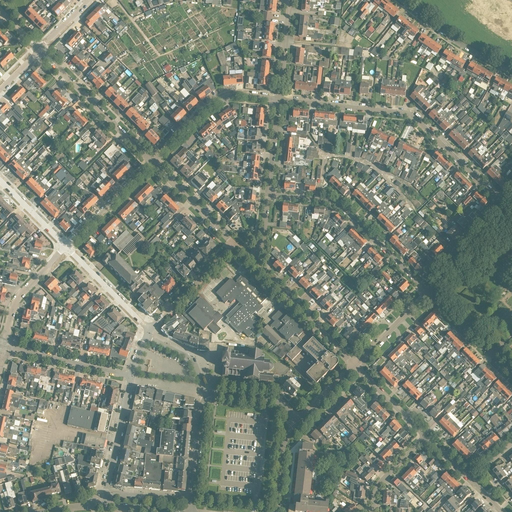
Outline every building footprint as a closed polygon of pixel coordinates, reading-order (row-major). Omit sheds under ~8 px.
[(49,1),(52,4),(61,13),(65,9),(58,1),(56,2),(54,0),(54,1),(52,0),(48,0),(49,0),(49,1)] [(56,0),(58,1),(65,9),(69,5),(63,0),(56,0)] [(373,5),(375,7),(371,11),(374,13),(379,7),(385,0),(384,0),(376,0),(374,3),(373,5)] [(385,0),(379,7),(384,10),(389,4),(385,0)] [(365,10),(369,5),(366,2),(359,10),(363,13),(365,10)] [(61,13),(52,4),(50,5),(54,9),(51,11),(57,17),(61,13)] [(102,4),(98,8),(104,14),(107,18),(109,16),(106,12),(108,10),(102,4)] [(389,4),(384,10),(389,14),(394,8),(389,4)] [(24,15),(28,19),(38,9),(37,7),(33,11),(30,9),(24,15)] [(107,18),(104,14),(98,8),(94,12),(100,18),(101,17),(107,23),(110,20),(107,18)] [(399,12),(394,8),(389,14),(394,18),(399,12)] [(38,9),(28,19),(32,22),(38,16),(36,15),(40,11),(38,9)] [(363,13),(359,18),(362,20),(369,12),(365,10),(363,13)] [(98,20),(100,18),(94,12),(90,16),(105,31),(106,29),(100,22),(98,20)] [(47,25),(44,22),(51,15),(50,13),(46,17),(36,26),(41,31),(47,25)] [(45,15),(43,17),(41,19),(38,16),(32,22),(36,26),(46,17),(45,15)] [(105,31),(90,16),(86,20),(87,22),(85,24),(89,29),(92,26),(94,24),(98,28),(102,33),(105,31)] [(401,17),(396,23),(394,26),(398,30),(401,27),(406,21),(401,17)] [(339,19),(331,18),(330,26),(339,27),(339,19)] [(399,38),(410,24),(406,21),(401,27),(403,29),(399,33),(397,36),(399,38)] [(406,38),(410,34),(414,28),(410,24),(399,38),(404,41),(406,38)] [(352,28),(349,33),(354,37),(357,32),(352,28)] [(410,34),(410,35),(408,38),(412,41),(414,38),(419,32),(414,28),(410,34)] [(365,35),(369,38),(373,34),(368,30),(365,35)] [(76,32),(71,37),(76,42),(81,36),(76,32)] [(423,45),(428,38),(423,35),(419,41),(423,45)] [(8,41),(3,36),(0,38),(0,42),(4,46),(8,41)] [(71,48),(76,42),(71,37),(65,43),(71,48)] [(426,51),(428,48),(432,41),(428,38),(423,45),(420,49),(422,51),(420,54),(422,56),(423,55),(425,52),(426,51)] [(430,54),(432,51),(437,45),(432,41),(428,48),(426,51),(430,54)] [(238,50),(235,43),(225,48),(226,52),(232,49),(233,52),(238,50)] [(437,45),(432,51),(437,55),(442,48),(437,45)] [(297,49),(297,54),(308,56),(308,54),(316,54),(317,49),(319,49),(319,46),(314,46),(314,47),(305,46),(305,50),(297,49)] [(380,52),(375,48),(371,53),(375,56),(377,57),(380,52)] [(77,50),(75,52),(72,55),(75,58),(71,61),(77,67),(82,62),(84,60),(83,59),(85,57),(81,53),(80,53),(77,50)] [(109,51),(108,53),(102,59),(107,64),(111,60),(114,63),(117,59),(109,51)] [(446,62),(447,61),(451,54),(446,51),(441,59),(446,62)] [(9,52),(3,58),(8,62),(13,57),(9,52)] [(225,72),(225,76),(229,75),(228,67),(228,65),(222,52),(217,54),(222,68),(222,73),(225,72)] [(456,57),(451,54),(447,61),(452,64),(456,57)] [(452,64),(456,67),(460,60),(456,57),(452,64)] [(258,69),(268,70),(269,63),(264,63),(264,60),(256,60),(255,62),(258,63),(258,68),(259,68),(258,69)] [(462,68),(466,63),(460,60),(456,67),(455,68),(460,71),(460,72),(462,74),(463,71),(465,69),(462,68)] [(88,67),(82,62),(77,67),(83,73),(88,67)] [(429,62),(425,68),(430,71),(433,65),(429,62)] [(471,63),(467,70),(473,74),(477,66),(471,63)] [(471,76),(477,79),(482,69),(477,66),(473,74),(471,77),(471,76)] [(312,79),(311,92),(317,93),(318,85),(320,85),(322,69),(317,68),(317,71),(317,76),(318,76),(318,78),(312,77),(312,79)] [(481,85),(482,83),(488,72),(482,69),(477,79),(475,82),(481,85)] [(95,70),(93,73),(88,78),(93,83),(101,76),(100,75),(95,70)] [(482,83),(487,86),(493,75),(488,72),(482,83)] [(28,91),(28,90),(30,89),(33,86),(34,85),(35,83),(40,78),(35,73),(30,78),(32,80),(29,83),(27,81),(22,85),(28,91)] [(102,77),(104,74),(102,73),(100,75),(101,76),(93,83),(99,89),(106,81),(102,77)] [(108,82),(110,84),(117,77),(112,73),(110,75),(112,77),(108,82)] [(428,77),(433,83),(437,79),(432,73),(428,77)] [(363,75),(360,75),(359,80),(362,81),(360,94),(368,95),(369,87),(372,88),(373,81),(362,80),(363,75)] [(301,91),(302,84),(302,83),(303,77),(302,77),(300,76),(294,76),(293,83),(296,84),(295,90),(301,91)] [(120,80),(117,77),(110,84),(113,86),(113,85),(114,86),(120,80)] [(40,78),(35,83),(34,85),(38,90),(40,88),(41,89),(46,84),(40,78)] [(496,93),(496,92),(502,81),(497,78),(493,85),(492,88),(495,89),(493,92),(496,93)] [(192,89),(194,91),(198,87),(196,84),(192,79),(188,82),(193,89),(192,89)] [(183,82),(184,83),(190,91),(192,89),(193,89),(188,82),(186,80),(183,82)] [(257,80),(257,85),(258,86),(257,90),(264,91),(265,86),(267,87),(267,81),(258,80),(257,80)] [(501,95),(502,93),(507,84),(502,81),(496,92),(499,94),(497,97),(499,98),(501,95)] [(158,93),(150,83),(145,86),(153,97),(158,93)] [(187,93),(190,91),(184,83),(181,85),(187,93)] [(511,86),(507,84),(502,93),(507,96),(511,86)] [(156,88),(162,94),(166,91),(160,85),(156,88)] [(205,97),(211,93),(205,86),(200,90),(205,97)] [(422,88),(420,86),(414,92),(415,93),(410,98),(414,102),(425,91),(427,89),(424,86),(422,88)] [(31,100),(34,97),(29,92),(26,95),(24,94),(25,92),(20,87),(15,93),(22,100),(23,99),(23,100),(27,96),(31,100)] [(109,99),(117,91),(113,87),(105,95),(109,99)] [(205,97),(200,90),(198,87),(194,91),(196,94),(195,94),(201,101),(205,97)] [(123,94),(121,96),(120,97),(114,103),(118,108),(124,102),(125,101),(126,100),(128,97),(126,95),(129,92),(127,90),(123,93),(123,94)] [(55,104),(57,102),(62,97),(56,91),(49,99),(55,104)] [(117,91),(109,99),(114,103),(120,97),(121,96),(117,91)] [(180,99),(173,93),(172,94),(170,92),(169,91),(167,92),(176,102),(180,99)] [(418,105),(430,92),(430,93),(428,91),(426,92),(425,91),(414,102),(418,105)] [(428,99),(430,97),(432,95),(430,92),(418,105),(421,109),(426,104),(430,100),(428,99)] [(14,104),(16,101),(19,104),(21,101),(23,104),(25,102),(23,100),(23,99),(22,100),(15,93),(9,98),(14,104)] [(134,103),(141,96),(139,94),(132,101),(134,103)] [(141,96),(134,103),(138,107),(145,100),(141,96)] [(198,104),(190,96),(189,97),(189,96),(187,98),(185,99),(186,100),(193,108),(195,106),(196,107),(198,104)] [(67,103),(62,97),(57,102),(62,108),(67,103)] [(186,100),(181,104),(188,112),(193,108),(186,100)] [(426,104),(421,109),(426,113),(435,103),(433,101),(428,106),(426,104)] [(124,102),(118,108),(123,112),(128,106),(124,102)] [(155,103),(152,106),(149,109),(153,114),(158,109),(155,103)] [(478,109),(483,114),(486,109),(483,108),(485,105),(481,103),(478,109)] [(6,116),(9,113),(11,111),(4,104),(0,107),(0,111),(3,114),(6,117),(6,116)] [(15,110),(19,114),(22,111),(16,105),(13,108),(15,110)] [(47,111),(47,112),(49,114),(50,115),(55,110),(53,108),(51,106),(49,108),(50,109),(47,111)] [(257,106),(257,110),(253,109),(253,115),(254,116),(256,116),(263,117),(264,111),(260,110),(261,106),(257,106)] [(434,121),(439,116),(437,114),(442,108),(440,106),(429,116),(434,121)] [(130,120),(136,114),(138,112),(133,107),(126,115),(130,120)] [(185,115),(180,109),(179,108),(178,109),(176,107),(172,110),(174,112),(181,119),(185,115)] [(293,109),(293,110),(293,114),(290,114),(289,122),(296,123),(296,118),(298,118),(299,110),(293,109)] [(19,114),(15,110),(12,112),(11,113),(18,120),(22,117),(19,114)] [(64,110),(56,117),(59,120),(66,113),(64,110)] [(232,110),(229,111),(228,110),(223,113),(230,122),(230,123),(235,119),(234,118),(237,116),(232,110)] [(70,120),(74,123),(74,124),(77,122),(82,117),(76,111),(71,117),(72,117),(70,120)] [(458,117),(460,120),(466,114),(464,111),(458,117)] [(511,123),(511,120),(511,113),(507,111),(504,118),(498,127),(498,128),(500,130),(503,127),(504,127),(509,122),(511,123)] [(170,117),(177,124),(181,119),(174,112),(170,117)] [(312,118),(312,123),(319,124),(320,113),(315,112),(314,118),(312,118)] [(439,116),(434,121),(437,124),(446,115),(448,114),(446,112),(444,113),(443,112),(439,116)] [(230,122),(223,113),(218,116),(219,118),(216,121),(222,128),(230,122)] [(134,124),(140,118),(136,114),(130,120),(134,124)] [(144,114),(140,118),(134,124),(139,128),(145,121),(149,118),(144,114)] [(330,114),(329,126),(337,127),(337,124),(337,122),(334,121),(335,114),(330,114)] [(349,116),(344,115),(344,117),(341,117),(339,126),(348,127),(349,116)] [(446,115),(437,124),(440,128),(449,119),(446,115)] [(169,122),(169,121),(167,119),(166,119),(163,116),(159,120),(158,121),(160,124),(162,121),(166,125),(169,121),(169,122)] [(466,116),(460,122),(463,125),(465,123),(467,126),(472,121),(466,116)] [(88,122),(82,117),(77,122),(82,128),(88,122)] [(364,121),(364,117),(359,117),(358,130),(366,131),(367,122),(364,121)] [(449,119),(440,128),(445,132),(453,124),(456,121),(453,118),(453,119),(451,120),(449,119)] [(145,121),(139,128),(143,133),(150,126),(145,121)] [(173,126),(169,122),(169,121),(166,125),(164,126),(168,131),(173,126)] [(207,126),(216,135),(223,129),(222,128),(216,121),(213,124),(212,122),(207,126)] [(216,135),(207,126),(203,130),(212,140),(214,138),(214,137),(215,135),(216,135)] [(449,136),(453,140),(462,132),(464,130),(461,128),(461,126),(459,126),(449,136)] [(88,131),(85,128),(78,135),(81,137),(88,131)] [(248,129),(247,140),(259,142),(259,138),(261,138),(262,131),(248,129)] [(95,143),(103,135),(98,130),(92,136),(93,137),(92,138),(95,142),(94,142),(95,143)] [(149,141),(156,135),(152,130),(145,137),(149,141)] [(218,146),(212,140),(203,130),(199,134),(200,136),(197,138),(204,145),(209,141),(216,148),(218,146)] [(369,146),(371,147),(378,132),(374,130),(368,141),(367,143),(370,144),(369,146)] [(81,138),(84,142),(88,138),(87,137),(90,134),(88,131),(81,137),(81,138)] [(463,134),(462,132),(453,140),(457,143),(467,133),(465,131),(463,134)] [(299,146),(299,138),(300,134),(297,134),(297,133),(290,132),(289,139),(287,139),(287,144),(299,146)] [(383,134),(378,132),(371,147),(372,145),(376,147),(377,145),(383,134)] [(504,134),(501,136),(498,139),(502,143),(503,142),(507,138),(509,135),(506,132),(504,134)] [(156,135),(149,141),(154,146),(162,138),(157,133),(156,135)] [(460,147),(468,138),(467,137),(468,135),(467,133),(457,143),(460,147)] [(474,140),(477,142),(483,136),(481,133),(474,140)] [(377,145),(382,147),(387,136),(383,134),(377,145)] [(103,135),(95,143),(95,144),(101,149),(104,146),(109,141),(103,135)] [(386,149),(388,145),(391,138),(387,136),(382,147),(386,149)] [(470,140),(468,138),(460,147),(464,151),(474,141),(471,139),(470,140)] [(393,153),(390,158),(389,161),(392,163),(396,155),(399,157),(402,151),(405,145),(398,141),(395,148),(394,150),(393,153)] [(24,142),(19,148),(21,151),(27,145),(24,142)] [(247,142),(246,146),(246,151),(245,153),(250,154),(256,155),(256,152),(259,152),(260,144),(247,142)] [(472,159),(477,154),(475,152),(480,147),(482,146),(477,142),(471,148),(473,150),(468,155),(472,159)] [(116,148),(113,145),(104,154),(109,160),(111,158),(108,156),(116,148)] [(409,147),(405,145),(402,151),(404,152),(402,157),(401,156),(399,159),(403,161),(402,161),(409,147)] [(402,161),(407,163),(414,149),(409,147),(402,161)] [(10,151),(9,152),(1,160),(5,163),(10,158),(13,155),(11,154),(15,149),(14,148),(13,148),(10,151)] [(118,150),(116,148),(108,156),(111,158),(118,150)] [(174,166),(188,151),(184,148),(180,151),(176,156),(170,162),(174,166)] [(9,152),(10,151),(9,150),(8,151),(6,149),(3,151),(0,154),(0,158),(1,160),(9,152)] [(414,149),(407,163),(408,161),(411,162),(410,165),(411,166),(418,151),(414,149)] [(479,156),(477,154),(472,159),(476,162),(486,152),(484,150),(479,156)] [(501,150),(494,157),(497,159),(503,152),(501,150)] [(183,164),(182,162),(187,158),(189,160),(193,156),(188,151),(174,166),(177,169),(183,164)] [(205,156),(209,160),(212,157),(214,156),(209,151),(205,156)] [(369,162),(374,153),(369,151),(368,154),(365,160),(369,162)] [(423,153),(418,151),(411,166),(411,167),(413,168),(415,165),(417,166),(418,164),(420,160),(423,153)] [(476,162),(479,166),(484,161),(486,158),(485,157),(488,154),(486,152),(476,162)] [(375,161),(378,155),(374,153),(369,162),(374,164),(375,161)] [(442,156),(438,153),(433,158),(426,155),(425,158),(430,160),(434,164),(442,156)] [(193,156),(189,160),(192,163),(187,168),(186,166),(180,172),(184,176),(198,161),(196,159),(198,157),(196,154),(193,156)] [(294,165),(295,158),(293,158),(293,155),(285,154),(285,162),(284,164),(294,165)] [(503,155),(498,160),(501,164),(506,159),(503,155)] [(12,170),(23,160),(24,158),(22,156),(18,161),(16,159),(8,167),(12,170)] [(442,156),(434,164),(432,166),(436,169),(445,160),(442,156)] [(119,162),(128,171),(131,168),(122,158),(119,162)] [(484,161),(479,166),(483,170),(493,160),(491,158),(486,163),(484,161)] [(20,169),(23,166),(21,164),(24,161),(23,160),(12,170),(15,174),(20,169)] [(105,167),(98,160),(96,162),(103,169),(105,167)] [(445,160),(436,169),(440,172),(443,168),(449,163),(445,160)] [(88,167),(82,161),(78,165),(84,171),(88,167)] [(124,175),(128,171),(119,162),(118,161),(116,163),(117,164),(115,166),(116,166),(124,175)] [(198,161),(184,176),(187,179),(193,174),(191,172),(200,163),(198,161)] [(445,177),(447,175),(449,174),(447,172),(452,167),(449,163),(443,168),(440,172),(445,177)] [(28,168),(25,164),(23,166),(20,169),(15,174),(19,177),(26,169),(27,169),(28,168)] [(349,175),(354,167),(351,165),(346,174),(349,175)] [(59,166),(52,173),(54,175),(58,171),(59,171),(62,168),(61,167),(61,168),(59,166)] [(112,169),(121,178),(124,175),(116,166),(114,168),(112,166),(110,168),(112,169)] [(492,179),(500,170),(497,167),(495,166),(487,174),(492,179)] [(500,170),(492,179),(495,182),(508,169),(506,167),(503,171),(501,169),(500,170)] [(290,190),(295,191),(296,183),(301,184),(302,168),(299,168),(298,175),(291,174),(291,176),(290,190)] [(301,184),(306,184),(305,192),(310,192),(312,181),(305,180),(306,168),(302,168),(301,184)] [(26,169),(19,177),(22,180),(31,172),(27,169),(26,169)] [(121,178),(112,169),(108,173),(117,181),(121,178)] [(511,172),(508,169),(495,182),(498,185),(508,176),(511,172)] [(64,178),(66,176),(64,174),(63,173),(61,170),(55,176),(53,178),(56,182),(58,179),(60,182),(64,178)] [(410,178),(414,180),(417,174),(418,172),(415,171),(414,170),(410,178)] [(203,184),(207,179),(199,171),(195,175),(196,177),(191,183),(192,184),(198,190),(199,191),(205,186),(203,184)] [(223,172),(219,175),(218,176),(224,182),(227,180),(223,172)] [(449,178),(453,181),(455,183),(462,176),(458,173),(457,174),(455,172),(449,178)] [(84,174),(79,179),(82,182),(83,183),(88,178),(87,177),(84,174)] [(99,183),(100,184),(107,191),(111,188),(103,180),(98,174),(96,176),(101,181),(99,183)] [(288,174),(288,176),(284,176),(284,178),(283,178),(282,185),(282,187),(285,188),(284,190),(290,190),(291,176),(291,174),(288,174)] [(329,182),(333,186),(338,180),(336,179),(340,175),(338,174),(329,182)] [(431,174),(419,186),(421,188),(433,175),(431,174)] [(33,191),(45,179),(45,178),(42,175),(37,180),(29,188),(33,191)] [(455,191),(465,180),(462,176),(455,183),(457,185),(453,189),(454,191),(455,191)] [(511,179),(508,176),(498,185),(503,190),(507,186),(511,190),(511,189),(511,179)] [(115,184),(109,179),(107,177),(103,180),(111,188),(115,184)] [(29,188),(37,180),(35,178),(33,181),(31,179),(26,184),(29,188)] [(33,191),(36,194),(46,185),(47,184),(48,183),(45,179),(33,191)] [(340,182),(338,180),(333,186),(336,189),(345,180),(344,179),(340,182)] [(345,187),(346,187),(349,184),(347,182),(345,180),(336,189),(340,193),(345,187)] [(465,180),(455,191),(457,192),(458,191),(460,192),(469,183),(465,180)] [(104,195),(107,191),(100,184),(98,185),(95,182),(93,184),(104,195)] [(469,190),(473,187),(469,183),(460,192),(464,195),(458,202),(461,204),(462,203),(469,196),(472,193),(469,190)] [(100,198),(104,195),(93,184),(92,186),(95,189),(93,190),(100,198)] [(349,184),(346,187),(345,187),(340,193),(344,196),(346,198),(355,190),(349,184)] [(45,193),(49,188),(46,185),(36,194),(40,198),(45,193)] [(152,196),(155,199),(158,197),(158,196),(162,192),(158,189),(157,188),(155,190),(154,189),(154,190),(148,185),(145,188),(152,196)] [(216,185),(210,192),(209,190),(203,195),(205,197),(204,197),(207,200),(219,188),(216,185)] [(215,197),(224,187),(222,185),(219,188),(207,200),(210,202),(212,203),(217,198),(215,197)] [(353,195),(356,199),(365,190),(360,185),(356,189),(358,190),(353,195)] [(390,195),(394,192),(389,187),(385,191),(390,195)] [(145,188),(141,192),(149,199),(151,197),(152,196),(145,188)] [(252,192),(253,188),(245,188),(244,194),(239,193),(239,196),(242,196),(255,198),(256,192),(252,192)] [(360,202),(368,193),(367,192),(368,190),(366,189),(365,190),(356,199),(360,202)] [(49,196),(44,202),(43,201),(40,204),(44,208),(55,196),(58,193),(55,190),(49,196)] [(83,193),(94,204),(98,201),(90,193),(89,195),(87,193),(84,190),(82,192),(83,193)] [(145,203),(149,199),(141,192),(138,195),(145,203)] [(465,206),(468,202),(472,206),(481,196),(478,192),(471,199),(469,196),(462,203),(465,206)] [(62,204),(65,201),(69,196),(65,193),(59,200),(58,200),(59,201),(62,204)] [(91,208),(94,204),(83,193),(82,195),(84,197),(85,198),(83,200),(91,208)] [(371,197),(374,194),(372,193),(370,195),(368,193),(360,202),(363,205),(371,197)] [(371,197),(363,205),(367,209),(373,202),(375,200),(374,198),(376,196),(374,194),(371,197)] [(146,204),(145,203),(138,195),(134,199),(143,208),(146,204)] [(58,200),(59,200),(55,196),(44,208),(47,211),(56,203),(58,200)] [(161,207),(169,199),(165,196),(161,200),(158,197),(155,199),(156,200),(157,201),(155,203),(160,208),(161,207)] [(481,196),(472,206),(474,208),(477,205),(478,206),(485,199),(481,196)] [(164,211),(172,203),(169,199),(161,207),(164,211)] [(227,200),(226,201),(224,199),(221,202),(215,207),(219,211),(229,201),(227,200)] [(486,207),(489,204),(485,199),(478,206),(478,207),(476,209),(478,211),(479,210),(481,212),(484,209),(483,208),(485,206),(486,207)] [(81,202),(80,203),(87,211),(91,208),(83,200),(81,202)] [(229,201),(219,211),(223,215),(228,209),(231,206),(233,207),(237,203),(236,200),(232,203),(230,200),(229,201)] [(132,201),(128,205),(136,213),(139,216),(141,214),(137,211),(139,209),(137,207),(132,201)] [(379,208),(373,202),(367,209),(370,212),(375,208),(377,209),(379,208)] [(1,207),(0,208),(0,216),(2,214),(3,214),(10,207),(6,203),(1,207)] [(50,215),(59,206),(56,203),(47,211),(50,215)] [(87,211),(80,203),(78,205),(76,207),(79,209),(78,209),(84,215),(87,211)] [(168,214),(176,206),(172,203),(164,211),(168,214)] [(374,216),(377,220),(389,208),(383,203),(379,208),(377,209),(373,213),(375,215),(374,216)] [(54,218),(55,217),(57,219),(64,212),(60,209),(63,205),(62,204),(59,206),(50,215),(54,218)] [(76,209),(74,207),(72,205),(68,210),(71,214),(76,209)] [(132,216),(136,213),(128,205),(125,208),(132,216)] [(171,222),(169,220),(179,210),(176,206),(168,214),(167,215),(165,217),(161,221),(164,225),(161,227),(163,230),(171,222)] [(254,213),(254,207),(247,207),(247,206),(244,206),(243,207),(243,209),(240,208),(240,212),(241,212),(241,215),(245,215),(245,217),(246,218),(249,218),(250,218),(250,216),(251,216),(251,213),(254,213)] [(14,211),(10,207),(3,214),(7,218),(14,211)] [(239,212),(238,207),(235,210),(234,209),(231,212),(226,217),(230,221),(239,212)] [(121,212),(129,219),(131,221),(134,218),(132,216),(125,208),(121,212)] [(320,208),(319,216),(319,219),(324,219),(324,216),(327,217),(328,209),(320,208)] [(389,208),(377,220),(381,223),(389,214),(392,212),(389,208)] [(472,221),(462,212),(461,211),(458,214),(460,216),(455,221),(458,223),(457,223),(464,230),(469,224),(472,221)] [(125,223),(129,219),(121,212),(117,215),(125,223)] [(391,216),(389,214),(381,223),(384,226),(390,221),(388,219),(391,216)] [(9,232),(22,219),(17,215),(13,219),(15,221),(11,225),(13,227),(9,231),(9,232)] [(70,220),(65,215),(61,218),(57,222),(59,224),(58,226),(62,229),(70,221),(70,220)] [(342,219),(338,215),(335,218),(330,215),(328,220),(323,229),(328,231),(330,227),(331,225),(334,227),(342,219)] [(398,216),(395,219),(393,218),(390,221),(384,226),(388,230),(399,219),(399,218),(398,216)] [(178,234),(181,231),(191,221),(186,217),(182,221),(180,219),(174,225),(172,227),(178,234)] [(115,218),(111,222),(122,232),(124,231),(121,228),(123,226),(120,223),(115,218)] [(19,230),(26,223),(22,219),(9,232),(11,233),(14,230),(17,233),(17,232),(18,232),(19,230)] [(346,222),(342,219),(334,227),(336,229),(335,232),(338,236),(347,226),(345,223),(346,222)] [(397,228),(402,222),(399,219),(388,230),(391,233),(397,228)] [(75,227),(70,221),(62,229),(65,233),(66,232),(68,234),(75,227)] [(194,227),(196,226),(191,221),(181,231),(188,238),(189,237),(196,229),(194,227)] [(111,222),(108,225),(115,233),(116,233),(118,231),(121,234),(122,232),(111,222)] [(30,228),(26,223),(19,230),(18,232),(22,236),(30,228)] [(134,225),(132,223),(129,227),(134,232),(137,228),(134,225)] [(451,231),(457,236),(461,232),(455,226),(453,228),(450,225),(450,226),(447,223),(446,225),(450,230),(451,231)] [(115,233),(108,225),(105,228),(113,237),(115,239),(116,240),(120,237),(119,235),(117,237),(114,234),(115,233)] [(443,227),(449,233),(447,234),(453,241),(457,236),(451,231),(450,230),(446,225),(445,225),(443,227)] [(425,229),(433,235),(435,232),(427,226),(425,229)] [(433,227),(432,227),(443,238),(446,236),(439,228),(438,229),(435,226),(434,227),(434,226),(433,227)] [(30,228),(22,236),(23,238),(25,236),(28,239),(34,232),(30,228)] [(101,232),(109,240),(111,238),(113,237),(105,228),(101,232)] [(336,244),(337,243),(338,243),(341,240),(345,245),(357,233),(353,229),(348,234),(344,231),(335,240),(333,242),(336,244)] [(116,240),(113,243),(112,244),(120,252),(121,251),(134,239),(125,231),(120,237),(116,240)] [(202,238),(205,235),(201,231),(195,236),(200,240),(202,242),(211,251),(216,246),(210,239),(206,242),(202,238)] [(394,246),(399,240),(397,238),(400,235),(396,231),(388,239),(390,242),(394,246)] [(139,233),(134,239),(121,251),(127,256),(128,257),(145,239),(139,233)] [(329,233),(326,236),(331,242),(334,239),(329,233)] [(357,233),(345,245),(349,248),(349,247),(360,236),(357,233)] [(148,242),(149,244),(154,239),(157,237),(155,235),(148,242)] [(360,236),(349,247),(353,251),(355,249),(364,240),(360,236)] [(394,246),(397,249),(409,237),(406,239),(403,236),(399,240),(394,246)] [(35,245),(42,247),(43,243),(41,243),(41,241),(39,241),(39,240),(33,239),(32,237),(25,243),(27,244),(30,244),(29,244),(32,245),(35,245)] [(149,244),(154,248),(161,241),(157,237),(154,239),(149,244)] [(397,249),(401,252),(409,244),(407,242),(408,242),(411,239),(409,237),(397,249)] [(444,247),(447,244),(439,237),(437,240),(444,247)] [(420,246),(422,243),(423,242),(418,238),(414,242),(418,247),(419,246),(420,246)] [(367,243),(364,240),(355,249),(358,252),(367,243)] [(436,240),(432,245),(440,253),(444,250),(439,245),(440,244),(438,242),(436,240)] [(82,250),(86,254),(92,248),(93,247),(94,246),(89,241),(85,246),(86,247),(82,250)] [(211,251),(202,242),(200,244),(199,245),(197,247),(206,256),(211,251)] [(432,258),(434,255),(436,257),(440,253),(432,245),(428,249),(426,246),(425,246),(422,243),(420,246),(432,258)] [(42,247),(35,245),(32,245),(29,244),(30,244),(27,244),(27,247),(29,247),(28,252),(39,254),(40,251),(42,251),(42,247)] [(409,251),(413,247),(409,244),(401,252),(404,256),(405,255),(408,258),(412,254),(409,251)] [(97,254),(96,254),(98,252),(93,247),(92,248),(86,254),(90,258),(92,256),(94,258),(97,254)] [(368,260),(376,252),(372,248),(362,258),(364,260),(366,258),(368,260)] [(190,258),(191,257),(198,264),(203,259),(199,255),(199,254),(194,249),(188,256),(190,258)] [(190,259),(189,260),(187,259),(188,258),(182,251),(179,254),(178,253),(175,256),(176,256),(179,259),(185,265),(191,271),(196,266),(190,259)] [(420,258),(418,256),(414,251),(412,254),(408,258),(407,259),(410,261),(408,263),(412,266),(421,258),(420,257),(420,258)] [(108,265),(116,256),(118,255),(116,253),(114,255),(111,252),(108,256),(107,255),(106,256),(104,257),(105,258),(104,258),(105,259),(102,261),(106,266),(108,265)] [(277,270),(285,262),(280,256),(281,255),(278,252),(274,257),(278,261),(273,267),(277,270)] [(365,269),(374,260),(379,255),(376,252),(368,260),(369,261),(363,267),(365,269)] [(350,259),(353,262),(356,259),(359,257),(356,254),(355,253),(350,259)] [(13,260),(30,264),(31,257),(24,255),(23,258),(8,254),(7,258),(13,260)] [(184,278),(189,273),(183,267),(185,265),(179,259),(176,256),(173,254),(171,256),(178,262),(176,264),(173,262),(165,270),(167,272),(169,270),(172,267),(184,278)] [(310,259),(315,264),(316,263),(319,260),(313,255),(310,259)] [(381,262),(384,260),(379,255),(374,260),(380,267),(383,263),(381,262)] [(138,278),(137,277),(136,276),(139,273),(137,271),(134,274),(121,261),(116,256),(108,265),(126,283),(128,281),(132,284),(138,278)] [(415,270),(421,264),(426,259),(424,257),(422,259),(421,258),(412,266),(415,270)] [(420,274),(423,271),(422,270),(427,265),(428,266),(433,261),(428,257),(426,259),(421,264),(415,270),(420,274)] [(288,272),(292,276),(301,267),(297,264),(300,261),(298,259),(296,262),(291,266),(293,268),(288,272)] [(352,267),(358,261),(356,259),(353,262),(350,265),(352,267)] [(29,268),(30,264),(13,260),(12,265),(7,263),(6,267),(16,270),(24,272),(25,268),(29,268)] [(280,274),(289,265),(285,262),(277,270),(280,274)] [(303,286),(308,281),(311,278),(309,275),(317,268),(316,267),(317,267),(314,265),(307,272),(309,273),(307,275),(299,283),(303,286)] [(301,267),(292,276),(296,279),(303,272),(304,271),(301,267)] [(374,276),(381,269),(378,267),(377,267),(376,267),(374,270),(370,273),(374,276)] [(379,273),(387,280),(389,282),(391,279),(382,270),(379,273)] [(3,277),(10,279),(17,280),(18,276),(16,276),(16,274),(14,274),(14,273),(7,271),(5,277),(3,277)] [(319,281),(327,273),(324,271),(322,274),(321,273),(317,278),(316,279),(319,281)] [(70,277),(72,279),(67,283),(70,286),(80,276),(77,273),(77,274),(75,272),(70,277)] [(143,274),(141,273),(137,277),(138,278),(132,284),(128,281),(126,283),(129,286),(127,287),(132,292),(135,289),(135,290),(136,289),(137,289),(138,288),(138,287),(142,283),(139,279),(143,274)] [(80,276),(70,286),(72,289),(77,284),(78,286),(84,281),(82,279),(83,279),(80,276)] [(163,281),(166,284),(172,290),(176,285),(173,282),(174,281),(171,279),(172,278),(169,276),(163,281)] [(225,315),(223,317),(227,320),(224,323),(228,326),(229,325),(239,335),(242,332),(248,338),(254,332),(252,331),(257,326),(255,324),(260,319),(254,313),(256,312),(257,313),(263,308),(260,305),(267,298),(251,282),(250,284),(241,276),(236,282),(239,285),(225,298),(231,304),(235,299),(239,303),(232,311),(233,312),(227,317),(225,315)] [(17,280),(10,279),(3,277),(2,284),(14,286),(15,283),(16,284),(17,280)] [(395,278),(394,277),(393,279),(395,282),(394,284),(403,293),(406,289),(398,281),(397,280),(395,278)] [(56,285),(57,284),(52,278),(48,282),(61,295),(64,292),(60,287),(59,288),(56,285)] [(311,278),(308,281),(303,286),(306,290),(314,282),(315,281),(311,278)] [(402,278),(400,280),(398,281),(406,289),(410,285),(405,280),(402,278)] [(374,280),(372,282),(369,285),(372,288),(375,285),(377,283),(374,280)] [(61,295),(48,282),(44,286),(50,292),(52,290),(58,297),(61,295)] [(151,288),(146,283),(135,295),(139,299),(144,295),(148,291),(151,288)] [(167,294),(172,290),(166,284),(162,287),(160,285),(158,287),(160,289),(161,289),(163,292),(164,291),(167,294)] [(79,296),(82,299),(92,289),(90,286),(89,286),(88,285),(82,290),(84,292),(79,296)] [(313,297),(321,289),(319,287),(318,286),(310,294),(313,297)] [(338,288),(336,286),(330,292),(332,294),(338,288)] [(159,298),(158,296),(153,292),(155,290),(152,287),(151,288),(148,291),(150,293),(149,294),(150,294),(152,296),(142,306),(141,307),(142,309),(145,312),(151,306),(157,300),(159,298)] [(399,296),(396,293),(398,291),(393,287),(392,289),(391,288),(387,292),(395,300),(399,296)] [(321,289),(313,297),(317,301),(326,291),(323,288),(321,289)] [(73,289),(68,295),(71,297),(76,292),(73,289)] [(92,289),(82,299),(80,301),(83,303),(85,301),(86,300),(89,297),(91,298),(96,293),(95,292),(92,289)] [(152,296),(150,294),(149,294),(150,293),(148,291),(144,295),(139,299),(137,301),(142,306),(152,296)] [(351,301),(355,296),(351,292),(345,298),(347,300),(348,298),(351,301)] [(392,301),(394,299),(395,300),(387,292),(385,293),(383,292),(379,295),(390,306),(393,302),(392,301)] [(390,306),(379,295),(379,294),(377,296),(378,298),(377,299),(386,309),(390,306)] [(33,295),(32,302),(42,305),(44,297),(33,295)] [(330,295),(328,296),(320,304),(324,308),(333,299),(330,295)] [(367,301),(361,295),(359,297),(365,303),(367,301)] [(93,313),(105,301),(102,299),(100,298),(95,303),(96,304),(92,309),(95,311),(93,313)] [(215,314),(200,298),(183,315),(193,326),(195,324),(202,331),(203,332),(214,320),(212,317),(215,314)] [(386,309),(377,299),(376,299),(375,299),(373,298),(371,300),(383,312),(386,309)] [(328,311),(335,304),(337,302),(333,299),(324,308),(328,311)] [(161,307),(162,305),(157,300),(151,306),(156,311),(161,307)] [(371,308),(379,316),(383,312),(371,300),(373,303),(372,304),(374,306),(371,308)] [(107,304),(105,301),(93,313),(96,316),(89,323),(91,324),(93,325),(101,317),(99,315),(109,306),(107,304)] [(42,310),(43,309),(43,308),(41,308),(42,305),(32,302),(31,306),(29,311),(38,313),(45,315),(46,312),(46,311),(42,310)] [(374,322),(377,318),(371,312),(368,309),(366,311),(357,302),(355,304),(362,311),(366,314),(374,322)] [(83,310),(78,316),(81,318),(94,305),(91,303),(90,303),(83,310)] [(72,310),(75,313),(81,308),(77,304),(72,310)] [(156,311),(151,306),(145,312),(148,316),(151,316),(156,311)] [(338,308),(334,312),(326,320),(330,323),(341,311),(338,308)] [(301,329),(287,316),(289,314),(286,310),(284,312),(281,309),(271,319),(274,322),(270,326),(272,329),(274,327),(288,341),(289,341),(295,347),(301,340),(298,338),(301,334),(302,333),(302,331),(302,330),(301,329)] [(23,316),(22,320),(29,321),(36,323),(36,320),(33,320),(34,316),(37,315),(38,313),(29,311),(27,311),(24,310),(23,316)] [(109,317),(107,320),(105,318),(104,320),(111,327),(120,317),(115,311),(114,312),(113,310),(107,316),(109,317)] [(218,311),(212,317),(214,320),(209,326),(215,332),(218,327),(215,323),(222,316),(218,311)] [(333,327),(335,325),(338,328),(345,322),(341,318),(343,316),(342,315),(344,313),(342,311),(342,312),(341,311),(330,323),(333,327)] [(364,316),(364,315),(366,318),(365,320),(370,325),(374,322),(366,314),(362,311),(360,312),(364,316)] [(441,321),(443,319),(441,316),(435,311),(431,314),(439,322),(445,328),(447,326),(441,321)] [(178,313),(174,317),(164,327),(161,330),(165,334),(164,335),(168,338),(167,338),(172,340),(173,335),(185,320),(178,313)] [(357,314),(354,316),(359,321),(367,329),(370,325),(365,320),(362,317),(361,318),(357,314)] [(431,314),(428,318),(433,323),(438,328),(440,326),(443,330),(445,328),(439,322),(431,314)] [(359,321),(354,316),(353,315),(351,317),(354,319),(352,321),(349,318),(347,321),(354,327),(358,331),(360,329),(363,332),(367,329),(359,321)] [(101,317),(93,325),(99,329),(101,330),(109,335),(124,320),(121,317),(120,317),(111,327),(104,320),(101,317)] [(438,328),(433,323),(428,318),(424,321),(436,333),(436,332),(437,333),(438,332),(436,330),(438,328)] [(29,321),(22,320),(20,327),(27,329),(26,332),(31,333),(33,325),(29,324),(29,321)] [(172,340),(177,342),(181,333),(185,327),(187,326),(189,323),(185,320),(173,335),(172,340)] [(427,330),(429,333),(431,331),(434,334),(436,333),(424,321),(421,325),(427,330)] [(59,331),(61,325),(57,324),(55,330),(54,330),(51,329),(50,332),(48,343),(51,344),(52,343),(53,344),(56,333),(56,331),(59,331)] [(99,329),(93,325),(91,324),(89,332),(97,334),(99,329)] [(38,341),(43,342),(45,333),(46,328),(42,326),(41,330),(40,331),(38,341)] [(115,336),(121,338),(133,342),(136,335),(127,332),(128,329),(124,328),(120,326),(111,335),(112,335),(114,335),(115,336)] [(260,332),(255,337),(257,339),(262,334),(275,346),(279,342),(281,341),(277,336),(278,335),(273,330),(272,331),(267,326),(260,332)] [(181,333),(177,342),(182,344),(186,333),(186,332),(187,328),(185,327),(181,333)] [(358,335),(356,333),(358,331),(354,327),(353,329),(351,327),(346,331),(348,333),(344,337),(348,340),(347,341),(351,344),(354,341),(353,340),(358,335)] [(421,340),(426,335),(424,333),(419,327),(415,331),(420,337),(419,338),(421,340)] [(34,340),(38,341),(40,331),(41,330),(34,328),(33,333),(34,333),(33,339),(34,340)] [(210,332),(203,332),(202,331),(199,330),(198,334),(197,349),(197,351),(200,351),(208,352),(209,344),(209,338),(210,332)] [(69,331),(68,333),(65,347),(70,348),(73,336),(74,332),(69,331)] [(193,332),(191,335),(192,335),(188,346),(197,349),(198,334),(193,332)] [(61,346),(65,347),(68,333),(66,333),(65,336),(62,336),(60,345),(61,346)] [(192,335),(191,335),(186,333),(182,344),(188,346),(192,335)] [(444,338),(446,340),(441,346),(440,345),(438,346),(441,349),(454,336),(450,333),(444,338)] [(329,356),(324,351),(324,350),(324,349),(323,348),(324,348),(323,347),(321,345),(320,346),(312,339),(309,342),(301,334),(298,338),(301,340),(295,347),(286,356),(287,357),(284,360),(286,361),(288,358),(292,361),(302,351),(301,350),(302,349),(317,364),(305,375),(312,381),(315,385),(318,382),(319,383),(321,381),(321,382),(322,381),(323,380),(323,379),(323,378),(322,378),(328,372),(329,373),(330,373),(330,372),(331,372),(332,371),(336,366),(337,366),(337,365),(337,364),(337,363),(337,362),(336,361),(336,360),(335,360),(334,360),(334,359),(333,359),(333,360),(332,360),(329,357),(329,356)] [(412,334),(408,338),(420,350),(422,348),(418,344),(420,342),(417,340),(418,340),(412,334)] [(431,337),(438,344),(440,341),(437,338),(433,334),(431,337)] [(78,335),(78,336),(78,338),(75,349),(79,350),(81,350),(83,339),(84,337),(78,335)] [(457,340),(454,336),(441,349),(443,351),(445,348),(447,350),(448,349),(457,340)] [(131,347),(133,342),(121,338),(119,343),(131,347)] [(420,350),(408,338),(404,341),(410,347),(413,349),(417,354),(420,350)] [(96,341),(90,339),(88,346),(89,346),(87,352),(89,352),(89,353),(93,353),(96,341)] [(461,343),(457,340),(448,349),(450,350),(447,353),(449,354),(461,343)] [(123,347),(122,349),(129,352),(131,347),(119,343),(116,342),(115,344),(123,347)] [(279,349),(274,354),(281,359),(291,349),(286,344),(284,347),(279,342),(275,346),(279,349)] [(402,343),(399,347),(412,361),(416,364),(418,363),(409,353),(410,351),(408,349),(402,343)] [(461,343),(449,354),(446,357),(449,360),(452,357),(451,356),(454,353),(457,356),(460,353),(459,352),(464,347),(461,343)] [(412,361),(399,347),(395,350),(406,361),(407,360),(410,363),(412,361)] [(129,352),(122,349),(121,349),(120,351),(112,348),(110,357),(113,358),(113,357),(126,361),(127,358),(129,352)] [(272,381),(277,382),(278,376),(267,375),(268,373),(268,372),(269,372),(271,371),(272,370),(272,366),(272,365),(270,364),(269,364),(269,362),(263,362),(264,356),(261,356),(261,353),(249,352),(249,351),(245,351),(245,353),(230,352),(230,350),(225,349),(224,359),(221,359),(221,363),(221,366),(223,366),(222,376),(227,377),(227,375),(242,377),(242,379),(246,380),(246,379),(259,380),(272,381)] [(458,357),(460,359),(459,360),(458,360),(454,363),(456,365),(459,364),(459,363),(460,362),(462,360),(470,352),(466,349),(460,355),(458,357)] [(406,361),(395,350),(392,354),(404,366),(412,374),(415,370),(413,368),(411,369),(409,367),(406,364),(405,363),(406,361)] [(459,364),(461,366),(463,364),(464,365),(473,356),(470,352),(462,360),(460,362),(459,363),(459,364)] [(404,366),(392,354),(388,357),(396,365),(398,363),(403,368),(404,366)] [(477,359),(473,356),(464,365),(462,367),(464,365),(466,367),(464,369),(465,371),(477,359)] [(472,371),(474,369),(480,363),(477,359),(465,371),(466,371),(463,373),(465,375),(470,369),(472,371)] [(393,367),(395,366),(390,361),(387,363),(388,364),(384,368),(385,369),(380,374),(384,377),(393,368),(393,367)] [(29,384),(30,378),(32,368),(26,367),(24,366),(20,365),(19,371),(21,373),(25,374),(25,377),(27,377),(25,383),(29,384)] [(482,365),(474,373),(478,377),(486,369),(482,365)] [(12,367),(9,379),(22,382),(22,378),(17,377),(18,374),(16,374),(17,368),(12,367)] [(395,373),(393,371),(395,369),(393,368),(384,377),(387,381),(395,373)] [(478,377),(479,378),(481,380),(489,372),(486,369),(478,377)] [(45,371),(42,370),(39,380),(38,385),(43,386),(43,390),(46,391),(47,386),(49,378),(46,377),(47,372),(45,371)] [(481,387),(493,375),(489,372),(481,380),(480,381),(482,383),(479,385),(481,387)] [(395,373),(387,381),(391,384),(398,376),(395,373)] [(488,388),(491,385),(496,379),(493,375),(481,387),(476,392),(478,394),(483,389),(486,392),(489,389),(488,388)] [(73,377),(69,376),(67,387),(72,389),(75,378),(73,378),(73,377)] [(399,376),(398,376),(391,384),(394,388),(402,379),(399,376)] [(412,376),(410,377),(413,380),(412,382),(410,384),(408,381),(403,387),(406,390),(414,383),(416,380),(414,378),(412,376)] [(286,380),(288,381),(283,386),(292,395),(294,397),(295,397),(296,395),(296,394),(295,393),(298,391),(297,390),(300,387),(291,378),(289,377),(286,380)] [(443,387),(447,383),(443,379),(439,383),(443,387)] [(83,380),(81,380),(79,390),(84,392),(83,396),(84,396),(87,380),(83,380)] [(84,396),(88,397),(92,381),(87,380),(84,396)] [(414,383),(406,390),(410,394),(415,389),(413,387),(418,382),(416,380),(414,383)] [(97,383),(92,381),(88,397),(93,398),(95,390),(97,383)] [(490,390),(491,392),(489,395),(491,396),(502,385),(499,381),(490,390)] [(491,396),(492,398),(493,398),(495,396),(496,397),(506,388),(502,385),(491,396)] [(111,387),(110,390),(108,398),(107,398),(107,400),(114,402),(115,398),(117,398),(117,396),(116,394),(117,390),(114,390),(114,387),(111,387)] [(142,411),(147,389),(138,387),(138,388),(137,388),(132,407),(133,407),(132,410),(141,413),(142,411)] [(463,391),(459,387),(455,391),(459,395),(463,391)] [(353,393),(355,396),(351,400),(357,406),(363,411),(366,408),(368,405),(366,403),(365,403),(361,398),(360,397),(364,393),(358,388),(353,393)] [(415,389),(410,394),(413,397),(421,390),(420,388),(417,391),(415,389)] [(509,392),(506,388),(496,397),(498,399),(500,401),(509,392)] [(151,408),(153,408),(157,391),(155,391),(147,389),(142,411),(149,412),(151,408)] [(423,391),(421,390),(413,397),(417,401),(422,395),(420,394),(423,391)] [(6,391),(5,396),(22,400),(23,397),(13,394),(14,392),(6,391)] [(161,411),(166,393),(157,391),(153,408),(152,413),(156,414),(161,415),(161,411)] [(511,394),(509,392),(500,401),(495,406),(497,408),(502,403),(504,405),(507,401),(511,395),(511,394)] [(172,406),(175,396),(166,393),(161,411),(165,412),(166,409),(167,410),(168,407),(169,407),(170,405),(172,406)] [(5,396),(4,401),(20,405),(20,403),(21,403),(22,400),(5,396)] [(181,397),(175,396),(172,406),(172,408),(180,409),(193,410),(194,400),(181,397)] [(421,405),(426,410),(435,401),(430,396),(421,405)] [(343,402),(349,408),(352,411),(354,409),(354,408),(355,407),(347,399),(343,402)] [(19,409),(20,405),(4,401),(3,405),(20,409),(19,409)] [(40,401),(38,410),(43,411),(47,409),(49,403),(40,401)] [(340,406),(348,414),(350,415),(353,412),(352,411),(349,408),(343,402),(340,406)] [(371,414),(379,406),(375,402),(370,408),(368,410),(366,408),(363,411),(361,413),(364,416),(369,411),(371,414)] [(452,406),(450,403),(444,410),(446,412),(452,406)] [(113,407),(102,404),(99,404),(99,406),(98,409),(91,407),(90,412),(97,414),(98,409),(112,412),(113,407)] [(350,415),(348,414),(340,406),(337,409),(343,415),(345,417),(347,416),(348,417),(347,417),(352,422),(354,420),(352,418),(350,415)] [(371,414),(368,417),(370,418),(373,416),(375,417),(377,415),(383,409),(379,406),(371,414)] [(446,412),(448,415),(453,410),(454,411),(455,409),(452,406),(446,412)] [(436,407),(434,410),(430,414),(435,419),(441,412),(436,407)] [(90,412),(71,408),(69,418),(67,426),(107,435),(111,417),(97,414),(90,412)] [(192,420),(193,410),(180,409),(179,410),(183,411),(183,412),(179,412),(179,415),(177,415),(177,418),(192,420)] [(345,417),(343,415),(337,409),(333,413),(341,421),(345,425),(347,423),(344,420),(346,419),(345,418),(345,417)] [(386,413),(383,409),(377,415),(375,417),(373,419),(375,420),(375,421),(376,422),(386,413)] [(382,424),(384,422),(390,416),(386,413),(376,422),(371,428),(373,429),(375,431),(377,429),(376,427),(380,423),(382,424)] [(327,419),(336,427),(339,423),(331,415),(327,419)] [(451,419),(447,415),(444,417),(439,423),(443,427),(451,419)] [(0,417),(0,422),(13,426),(14,426),(15,421),(19,422),(20,418),(12,417),(12,420),(7,419),(0,417)] [(148,421),(130,417),(129,424),(146,428),(148,421)] [(504,426),(499,420),(497,421),(494,417),(492,419),(505,435),(509,432),(508,431),(511,428),(511,425),(509,422),(504,426)] [(191,427),(192,420),(177,418),(171,418),(171,420),(169,420),(168,425),(172,425),(191,427)] [(327,419),(324,422),(337,435),(338,433),(336,430),(336,431),(334,429),(336,427),(327,419)] [(451,419),(443,427),(446,430),(454,422),(451,419)] [(495,427),(493,429),(496,432),(501,438),(505,435),(492,419),(490,420),(495,427)] [(389,432),(397,424),(394,421),(386,428),(387,429),(380,436),(383,439),(384,437),(389,432)] [(12,428),(13,426),(0,422),(0,427),(14,431),(10,430),(10,427),(12,428)] [(326,431),(329,434),(330,433),(332,435),(333,434),(335,436),(337,435),(324,422),(320,426),(326,431)] [(458,426),(457,426),(457,425),(454,422),(446,430),(450,434),(458,426)] [(397,424),(389,432),(393,436),(396,433),(395,433),(401,428),(397,424)] [(191,427),(172,425),(171,432),(191,434),(191,427)] [(323,435),(329,441),(332,437),(330,435),(329,434),(326,431),(320,426),(317,429),(323,435)] [(453,437),(458,432),(461,429),(459,427),(458,426),(450,434),(453,437)] [(0,432),(13,436),(14,431),(0,427),(0,432)] [(152,429),(150,435),(145,434),(139,432),(140,430),(128,427),(126,437),(144,441),(149,442),(157,444),(159,431),(152,429)] [(466,433),(453,446),(456,450),(464,441),(471,434),(467,429),(465,431),(466,433)] [(188,460),(190,438),(191,434),(171,432),(159,431),(157,444),(156,456),(159,457),(188,460)] [(327,441),(322,437),(315,431),(311,436),(316,441),(319,439),(319,440),(321,442),(321,445),(327,446),(329,441),(327,440),(327,441)] [(484,438),(491,446),(495,443),(488,435),(485,431),(482,434),(484,436),(485,435),(487,437),(485,438),(484,438)] [(13,436),(0,432),(0,437),(3,438),(6,439),(6,438),(10,439),(10,443),(15,444),(16,441),(12,440),(13,436)] [(400,445),(404,449),(407,445),(402,440),(408,435),(405,432),(400,436),(397,434),(393,438),(395,440),(398,443),(400,445)] [(492,432),(490,433),(488,435),(495,443),(499,440),(494,434),(492,432)] [(106,440),(82,435),(80,446),(88,448),(103,451),(106,440)] [(157,444),(149,442),(144,441),(126,437),(124,447),(123,450),(135,453),(136,446),(145,448),(144,454),(145,454),(156,456),(157,444)] [(395,440),(393,442),(392,444),(386,438),(384,440),(386,442),(395,451),(399,447),(398,447),(400,445),(398,443),(395,440)] [(487,449),(491,446),(484,438),(482,439),(481,438),(479,439),(481,441),(487,449)] [(382,445),(391,455),(395,451),(386,442),(384,440),(382,442),(381,443),(382,445)] [(464,441),(456,450),(460,453),(470,443),(470,442),(468,444),(464,441)] [(481,445),(479,447),(484,452),(487,449),(481,441),(479,442),(481,445)] [(463,457),(473,446),(470,443),(460,453),(463,457)] [(1,446),(0,448),(0,450),(17,454),(15,454),(16,449),(11,448),(11,449),(8,448),(9,446),(6,445),(5,446),(3,446),(3,447),(1,446)] [(309,496),(311,480),(316,481),(317,471),(312,470),(314,453),(312,452),(312,446),(302,445),(301,454),(299,453),(294,496),(293,505),(289,505),(289,504),(287,511),(327,511),(328,502),(307,499),(308,496),(309,496)] [(380,451),(388,458),(391,455),(382,445),(379,449),(380,451)] [(90,458),(101,461),(102,454),(98,453),(99,452),(88,450),(88,448),(80,446),(79,450),(84,451),(88,452),(88,454),(91,454),(90,458)] [(467,460),(477,450),(473,446),(463,457),(467,460)] [(16,458),(17,454),(0,450),(0,456),(6,458),(6,457),(13,458),(14,457),(16,458)] [(139,461),(131,459),(131,457),(145,459),(145,454),(144,454),(135,453),(123,450),(120,463),(138,467),(137,470),(143,472),(144,461),(140,460),(139,461)] [(377,454),(379,456),(384,462),(388,458),(380,451),(379,452),(377,454)] [(158,464),(159,457),(156,456),(145,454),(145,459),(144,461),(143,480),(142,489),(163,491),(165,471),(161,471),(162,464),(158,464)] [(78,462),(78,465),(91,469),(91,468),(92,465),(94,466),(95,467),(95,466),(99,467),(101,461),(90,458),(78,455),(77,459),(78,462)] [(359,459),(364,464),(367,461),(364,458),(362,456),(359,459)] [(373,464),(381,471),(385,468),(376,459),(373,462),(366,456),(364,458),(367,461),(372,466),(373,464)] [(427,464),(426,464),(418,456),(414,459),(423,468),(427,464)] [(187,466),(188,460),(159,457),(158,464),(162,464),(187,466)] [(56,467),(66,464),(64,458),(54,461),(56,467)] [(0,468),(6,470),(8,471),(11,472),(13,466),(19,468),(20,465),(18,464),(10,462),(10,464),(0,461),(0,468)] [(497,476),(502,472),(511,465),(509,463),(503,468),(502,467),(500,468),(498,466),(493,471),(497,476)] [(187,473),(187,466),(162,464),(161,471),(165,471),(187,473)] [(363,470),(371,478),(375,473),(370,468),(365,464),(361,468),(363,470)] [(82,472),(86,473),(85,479),(87,479),(86,483),(85,483),(87,489),(95,487),(96,483),(98,475),(98,474),(96,473),(97,470),(91,468),(91,469),(78,465),(76,465),(78,472),(81,471),(82,472)] [(422,478),(427,483),(428,481),(429,481),(424,476),(425,474),(421,470),(416,465),(412,468),(422,478)] [(506,477),(506,476),(508,475),(506,472),(511,467),(511,466),(511,465),(502,472),(497,476),(501,481),(506,477)] [(117,474),(132,477),(135,478),(136,470),(119,466),(117,474)] [(14,476),(7,478),(6,473),(5,473),(6,470),(0,468),(0,480),(7,478),(8,483),(15,481),(14,476)] [(409,472),(414,477),(416,479),(418,477),(420,480),(422,478),(412,468),(409,472)] [(65,495),(71,493),(68,481),(70,480),(70,479),(69,476),(67,470),(63,471),(66,483),(63,484),(65,495)] [(366,482),(371,478),(363,470),(358,474),(366,482)] [(185,491),(186,478),(187,473),(165,471),(163,491),(179,493),(180,491),(185,491)] [(341,474),(349,477),(355,480),(357,476),(346,471),(346,472),(344,471),(342,473),(341,474)] [(405,475),(412,482),(416,479),(414,477),(409,472),(405,475)] [(446,473),(438,481),(440,483),(439,484),(441,486),(450,476),(446,473)] [(79,482),(78,483),(77,477),(76,474),(71,475),(72,479),(73,482),(75,492),(81,491),(79,482)] [(116,480),(131,484),(132,477),(117,474),(116,480)] [(405,475),(402,479),(410,487),(412,486),(414,488),(416,486),(415,485),(413,482),(412,482),(405,475)] [(52,488),(54,494),(57,493),(57,494),(60,493),(58,484),(56,485),(55,479),(54,476),(49,477),(49,479),(51,486),(51,488),(52,488)] [(438,494),(441,491),(442,492),(454,480),(450,476),(441,486),(436,491),(438,494)] [(432,485),(436,481),(432,477),(430,480),(430,481),(428,483),(431,486),(432,485)] [(401,491),(403,493),(404,492),(407,489),(404,487),(395,478),(392,482),(401,491)] [(134,488),(142,489),(143,480),(135,480),(134,488)] [(457,483),(454,480),(442,492),(441,492),(443,494),(442,495),(444,497),(457,483)] [(5,485),(6,490),(8,497),(5,498),(8,510),(15,508),(12,499),(15,498),(11,483),(5,485)] [(444,497),(447,500),(455,492),(455,493),(461,487),(457,483),(444,497)] [(51,495),(54,494),(52,488),(51,488),(51,486),(50,486),(51,488),(30,493),(32,503),(52,498),(51,495)] [(471,494),(465,487),(457,494),(445,504),(452,511),(455,511),(459,509),(457,507),(459,505),(471,494)] [(396,495),(399,497),(401,495),(395,489),(393,491),(395,494),(391,493),(384,493),(384,499),(394,500),(394,496),(396,496),(396,495)] [(25,497),(24,493),(23,492),(20,493),(20,494),(17,494),(19,499),(18,499),(18,503),(19,502),(21,506),(27,505),(25,497)] [(407,495),(404,492),(403,493),(401,495),(407,501),(409,502),(409,503),(409,502),(412,500),(407,495)] [(345,504),(350,511),(354,511),(357,510),(353,504),(353,505),(350,500),(348,502),(345,504)] [(408,509),(409,502),(407,501),(406,501),(401,500),(400,505),(400,509),(408,509)] [(474,511),(482,505),(477,500),(471,506),(472,507),(466,511),(474,511),(475,511),(474,511)]
